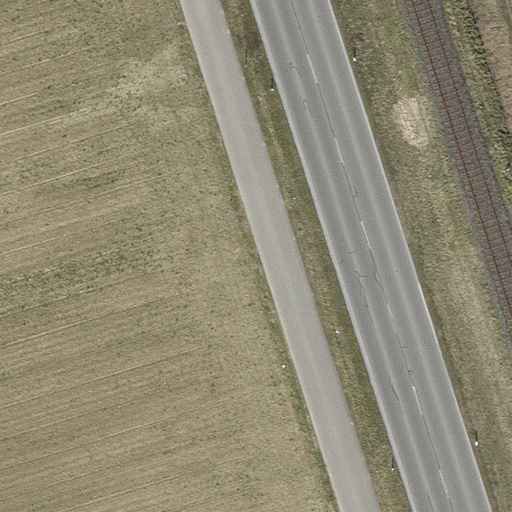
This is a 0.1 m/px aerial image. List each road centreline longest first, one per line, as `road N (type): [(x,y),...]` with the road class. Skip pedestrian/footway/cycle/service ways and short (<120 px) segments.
road 1 (track): [(362,511),(199,0)]
road 2 (secondary): [(295,0),(456,511)]
